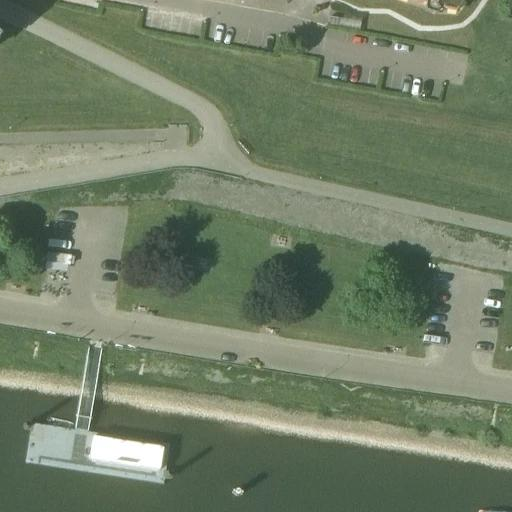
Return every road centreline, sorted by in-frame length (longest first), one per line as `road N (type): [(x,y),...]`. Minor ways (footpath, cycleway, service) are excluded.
road 1 (residential): [(511,391),(0,309)]
road 2 (residential): [(463,74),(316,46),(296,29),(141,0)]
road 3 (residential): [(217,164),(511,231)]
road 4 (residential): [(217,164),(214,123),(201,108),(0,8)]
road 5 (residential): [(0,187),(163,159),(217,164)]
